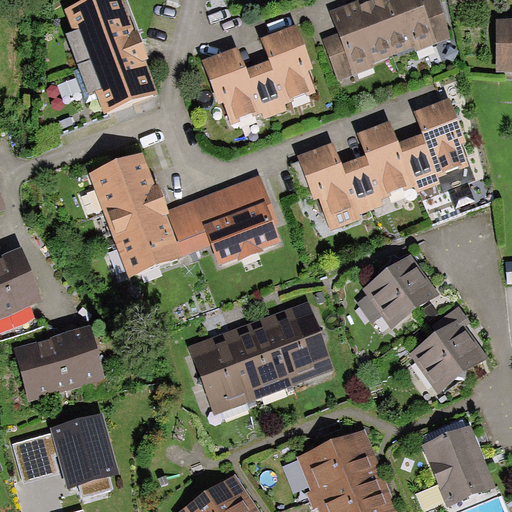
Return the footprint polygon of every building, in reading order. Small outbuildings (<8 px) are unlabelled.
[(142,57),(121,0),(105,0),(66,13),(75,37),(68,40),(89,98),(96,96),(104,118),(156,98),(142,57)] [(450,40),(439,0),(430,0),(422,3),(420,0),(369,0),(332,14),(341,40),(328,45),(342,81),(374,69),(372,64),(416,47),(418,52),(450,40)] [(497,74),(511,73),(511,23),(496,24),(497,74)] [(296,31),(262,44),(270,64),(256,70),(275,118),(289,113),(287,107),(317,95),(309,75),(312,74),(296,31)] [(237,54),(203,67),(219,109),(223,107),(231,129),(262,117),(264,122),(275,118),(256,70),(245,74),(237,54)] [(451,104),(416,117),(424,140),(410,145),(428,191),(441,186),(439,179),(470,168),(462,148),(467,146),(451,104)] [(390,127),(359,140),(367,161),(354,166),(372,211),(384,207),(382,201),(415,188),(418,193),(428,191),(410,145),(399,150),(390,127)] [(333,148),(297,162),(298,165),(293,168),(304,197),(310,194),(314,206),(319,204),(331,234),(361,222),(359,217),(372,211),(354,166),(342,170),(333,148)] [(144,162),(91,181),(129,282),(182,262),(181,260),(164,216),(157,197),(144,162)] [(278,226),(260,179),(164,216),(181,260),(210,248),(218,269),(280,245),(273,228),(278,226)] [(0,263),(0,321),(41,305),(21,255),(0,263)] [(411,258),(364,292),(368,297),(358,304),(373,325),(383,318),(393,331),(439,298),(411,258)] [(308,306),(267,321),(293,388),(333,372),(308,306)] [(436,339),(411,358),(441,399),(492,361),(465,324),(469,322),(458,307),(429,328),(436,339)] [(432,307),(421,314),(427,322),(437,314),(432,307)] [(255,402),(293,388),(267,321),(230,335),(255,402)] [(75,336),(15,352),(29,404),(105,384),(90,331),(75,336)] [(215,417),(255,402),(230,335),(189,350),(215,417)] [(120,480),(103,420),(50,433),(51,436),(58,458),(68,495),(80,491),(83,500),(113,491),(111,483),(120,480)] [(470,433),(424,452),(446,509),(494,491),(476,446),(470,433)] [(395,511),(364,435),(298,461),(310,492),(307,493),(314,511),(317,509),(318,511),(395,511)] [(58,458),(51,436),(13,447),(25,486),(59,476),(54,459),(58,458)] [(257,511),(236,480),(186,511),(257,511)]
